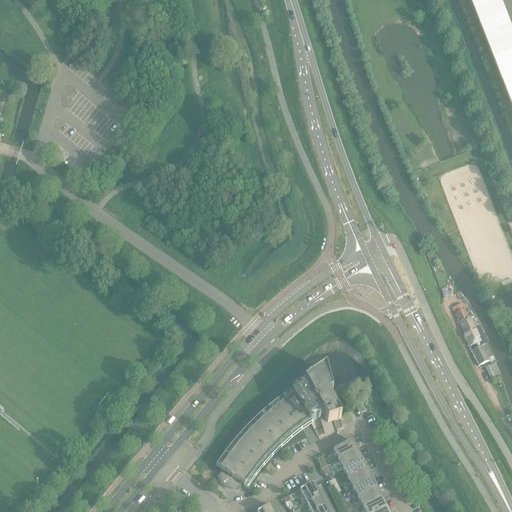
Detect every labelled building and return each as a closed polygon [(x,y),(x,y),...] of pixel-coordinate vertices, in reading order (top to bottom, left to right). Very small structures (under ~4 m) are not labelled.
[(511,0),(469,0),(494,62),(511,54),(511,0)] [(511,54),(494,62),(511,105),(511,54)] [(476,330),(470,318),(468,318),(461,305),(452,309),(465,335),(476,330)] [(476,330),(465,335),(463,335),(469,348),(481,343),(483,346),(487,344),(488,344),(480,328),(476,330)] [(487,344),(483,346),(471,352),(478,367),(489,362),(488,360),(493,357),(487,344)] [(500,375),(498,370),(488,374),(490,380),(500,375)] [(289,437),(300,427),(310,421),(321,414),(323,417),(323,418),(319,420),(325,440),(336,434),(336,432),(342,430),(325,371),(303,385),(306,389),(304,391),(302,387),(294,392),(296,396),(294,397),(292,398),(290,395),(281,401),(284,404),(282,405),(280,407),(277,404),(270,410),(272,413),(270,414),(268,416),(266,413),(258,420),(261,423),(259,424),(257,426),(255,423),(247,431),(250,433),(248,435),(247,436),(244,434),(237,442),(240,444),(239,446),(237,448),(234,445),(227,454),(230,456),(229,458),(220,470),(222,471),(221,473),(228,478),(228,479),(229,480),(229,481),(230,481),(231,481),(233,481),(241,486),(243,485),(244,486),(252,475),(261,465),(269,455),(279,445),(289,437)] [(338,462),(357,452),(352,442),(333,452),(338,462)] [(343,471),(362,461),(357,452),(338,462),(343,471)] [(348,481),(367,471),(362,461),(343,471),(348,481)] [(327,467),(324,462),(319,465),(319,467),(321,471),(327,467)] [(330,473),(327,467),(321,471),(325,475),(330,473)] [(353,490),(372,481),(367,471),(348,481),(353,490)] [(241,486),(233,481),(231,481),(230,481),(229,481),(229,480),(228,479),(228,478),(221,473),(218,478),(217,478),(218,480),(219,481),(220,482),(221,484),(222,485),(223,486),(225,487),(227,489),(228,490),(230,490),(232,491),(233,492),(235,492),(238,492),(241,486)] [(337,487),(334,481),(329,484),(331,490),(337,487)] [(358,500),(377,490),(372,481),(353,490),(358,500)] [(325,497),(320,487),(315,490),(312,485),(300,491),(307,506),(325,497)] [(340,492),(337,487),(331,490),(334,495),(340,492)] [(363,510),(382,500),(377,490),(358,500),(363,510)] [(317,511),(330,506),(325,497),(307,506),(310,511),(317,511)] [(364,511),(382,511),(387,509),(382,500),(363,510),(364,511)] [(294,509),(291,501),(284,504),(285,506),(285,507),(286,508),(286,509),(287,509),(289,511),(294,509)] [(347,506),(344,501),(339,503),(340,509),(347,506)]
